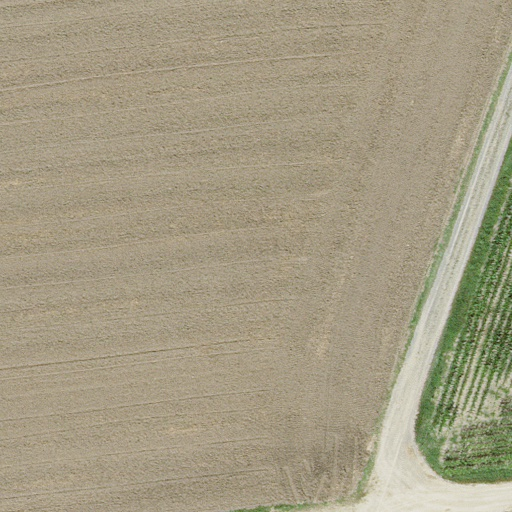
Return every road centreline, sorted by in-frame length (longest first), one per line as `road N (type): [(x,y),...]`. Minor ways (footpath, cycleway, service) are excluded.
road 1 (track): [(361,511),(511,72)]
road 2 (track): [(331,511),(511,490)]
